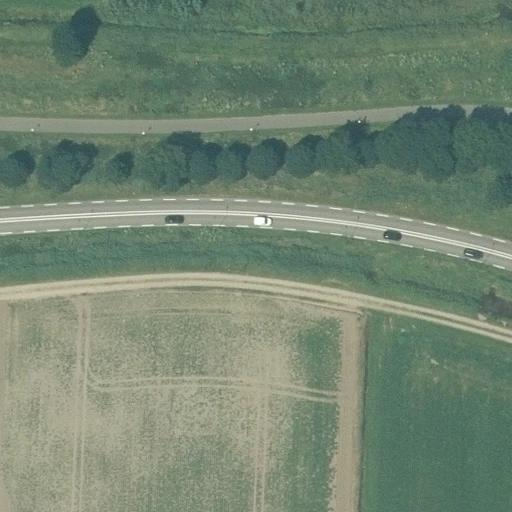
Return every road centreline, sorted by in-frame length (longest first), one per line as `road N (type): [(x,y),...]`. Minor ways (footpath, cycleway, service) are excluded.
road 1 (track): [(511,337),(332,294),(191,279),(0,299)]
road 2 (tertiary): [(0,221),(253,213),(354,223),(511,259)]
